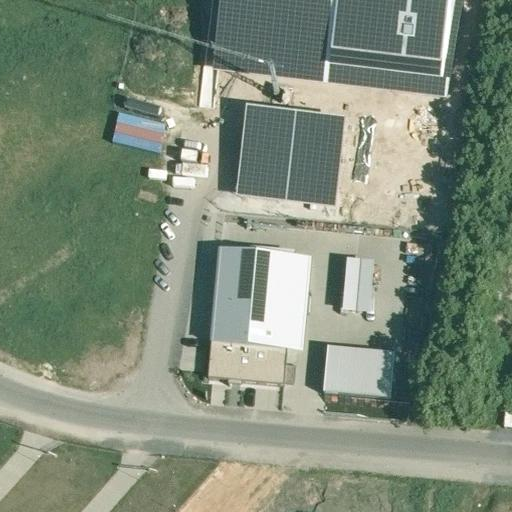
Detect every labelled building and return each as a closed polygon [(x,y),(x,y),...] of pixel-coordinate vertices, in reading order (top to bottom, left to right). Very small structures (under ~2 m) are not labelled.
[(469,0),(230,0),(222,58),(328,73),(329,88),(452,108),(469,0)] [(218,64),(211,112),(242,116),(249,69),(218,64)] [(221,255),(210,380),(284,386),(287,353),(304,355),(312,262),(221,255)] [(339,315),(366,315),(367,263),(340,262),(339,315)] [(329,350),(325,395),(391,402),(396,357),(329,350)]
